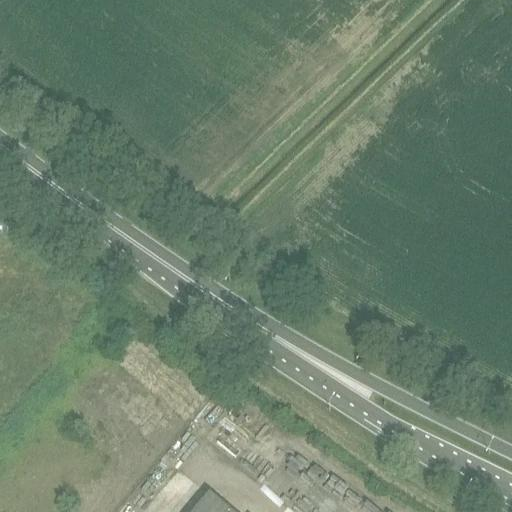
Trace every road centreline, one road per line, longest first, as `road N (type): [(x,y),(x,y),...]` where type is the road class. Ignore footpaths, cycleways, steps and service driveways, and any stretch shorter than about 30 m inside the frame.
road 1 (primary): [(281,342),(343,397),(511,493)]
road 2 (primary): [(511,454),(281,342)]
road 3 (primary): [(149,255),(0,145)]
road 4 (primary): [(149,255),(281,342)]
